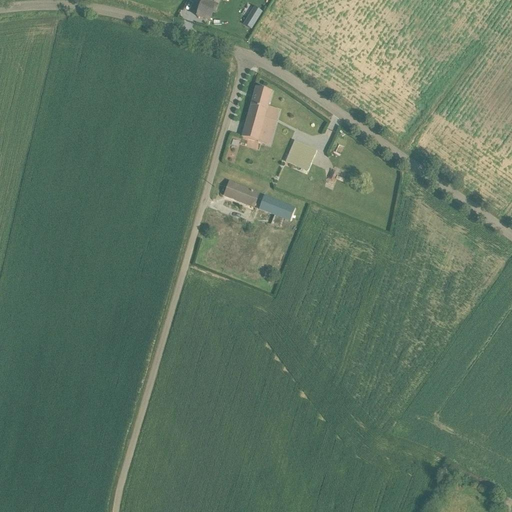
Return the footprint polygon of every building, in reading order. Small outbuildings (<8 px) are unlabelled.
[(202,1),(196,17),(209,22),(212,14),(214,15),(218,0),(208,0),(207,3),(202,1)] [(247,7),(241,14),(252,23),(259,16),(247,7)] [(271,93),(255,88),(241,138),(269,146),(279,111),(267,108),(271,93)] [(316,152),(294,142),(285,163),(307,173),(316,152)] [(229,183),(224,197),(254,208),(259,195),(229,183)] [(263,197),(258,210),(274,217),(270,226),(279,229),(283,220),(289,223),(295,209),(263,197)] [(248,230),(239,225),(235,235),(244,240),(248,230)] [(511,501),(502,496),(498,504),(504,507),(503,509),(507,511),(510,510),(511,510),(511,501)]
